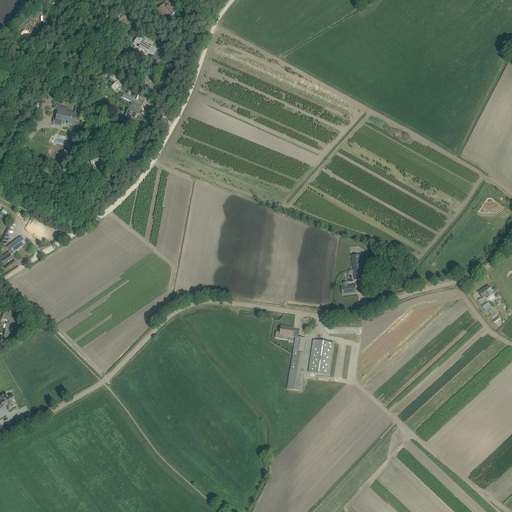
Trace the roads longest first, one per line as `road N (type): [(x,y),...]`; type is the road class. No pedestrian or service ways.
road 1 (unclassified): [(0,441),(83,398),(192,306),(349,315),(474,280),(511,251)]
road 2 (track): [(49,248),(105,214),(144,175),(237,0)]
